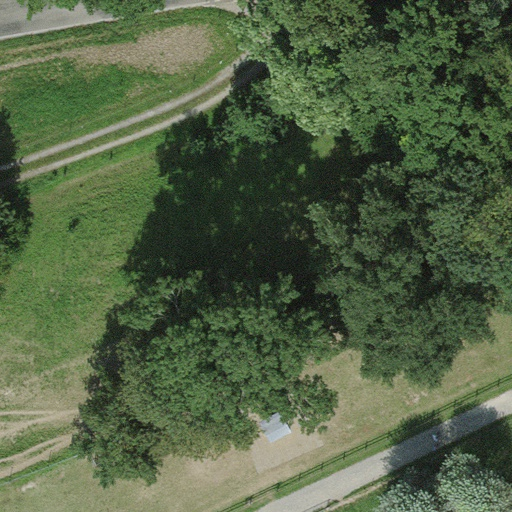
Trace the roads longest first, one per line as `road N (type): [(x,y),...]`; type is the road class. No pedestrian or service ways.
road 1 (track): [(284,0),(281,38),(238,75),(166,115),(0,174)]
road 2 (track): [(511,408),(289,511)]
road 3 (track): [(511,130),(417,99),(319,0)]
